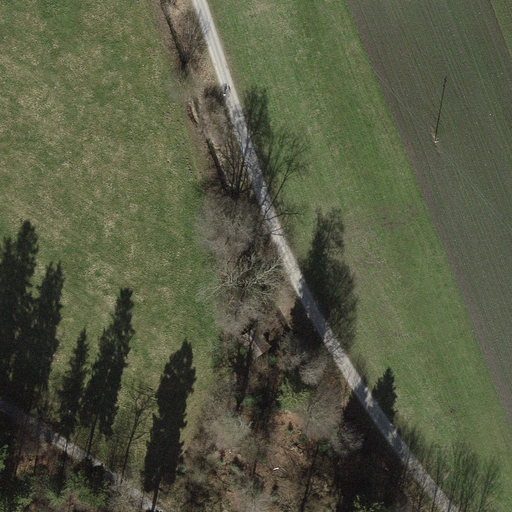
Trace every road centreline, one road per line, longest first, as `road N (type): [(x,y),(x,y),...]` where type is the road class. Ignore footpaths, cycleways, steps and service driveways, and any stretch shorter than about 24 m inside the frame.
road 1 (track): [(201,0),(303,293),(432,511)]
road 2 (track): [(157,511),(0,404)]
